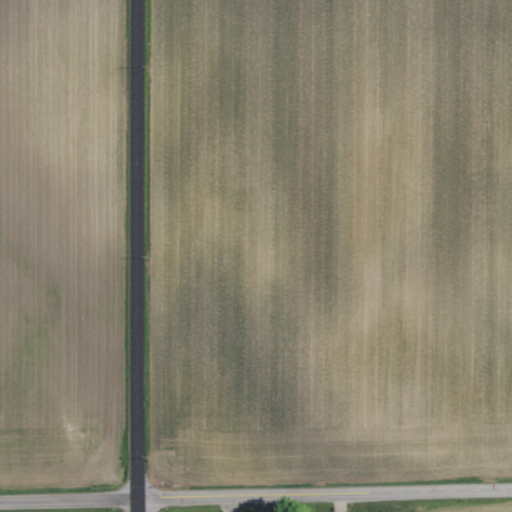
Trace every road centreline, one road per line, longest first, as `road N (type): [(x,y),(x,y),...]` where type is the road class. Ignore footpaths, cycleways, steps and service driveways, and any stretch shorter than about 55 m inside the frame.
road 1 (residential): [(138,499),(138,0)]
road 2 (residential): [(511,490),(138,499)]
road 3 (residential): [(138,499),(0,502)]
